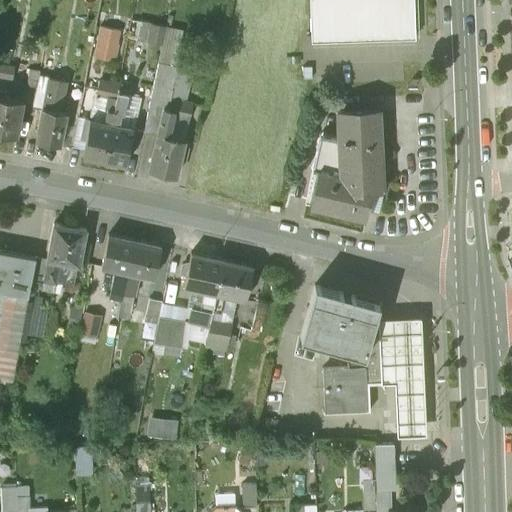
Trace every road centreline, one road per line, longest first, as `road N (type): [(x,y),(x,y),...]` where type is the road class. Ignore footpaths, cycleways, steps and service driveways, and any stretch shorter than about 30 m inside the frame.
road 1 (residential): [(473,290),(0,178)]
road 2 (secondary): [(473,290),(463,0)]
road 3 (secondary): [(483,511),(473,290)]
